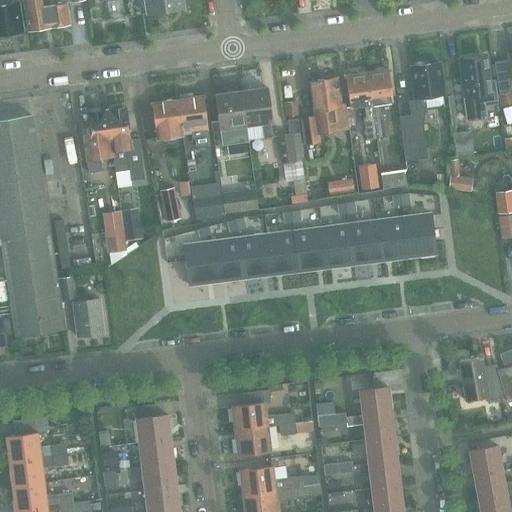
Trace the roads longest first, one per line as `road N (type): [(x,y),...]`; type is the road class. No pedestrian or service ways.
road 1 (residential): [(231,49),(511,8)]
road 2 (residential): [(0,82),(231,49)]
road 3 (residential): [(188,356),(411,328)]
road 4 (residential): [(0,380),(188,356)]
road 5 (residential): [(434,511),(411,328)]
road 6 (residential): [(208,511),(188,356)]
